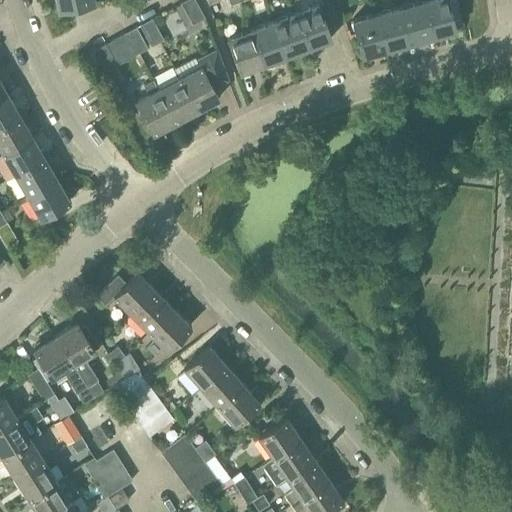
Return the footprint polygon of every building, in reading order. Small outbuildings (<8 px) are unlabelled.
[(57,0),(59,10),(72,8),(96,2),(95,0),(57,0)] [(194,24),(206,17),(196,0),(187,0),(182,3),(194,24)] [(400,7),(410,43),(434,36),(424,0),(400,7)] [(424,0),(434,36),(457,30),(456,27),(466,24),(458,0),(424,0)] [(297,12),(310,47),(333,39),(320,4),(297,12)] [(410,43),(400,7),(377,13),(387,49),(410,43)] [(274,21),(287,56),(310,47),(297,12),(274,21)] [(387,49),(377,13),(354,20),(364,56),(387,49)] [(142,25),(154,47),(166,40),(154,18),(142,25)] [(251,29),(264,64),(287,56),(274,21),(251,29)] [(150,48),(138,27),(126,34),(133,46),(138,55),(150,48)] [(264,64),(251,29),(228,37),(241,73),(264,64)] [(112,42),(119,54),(133,46),(126,34),(112,42)] [(106,71),(117,65),(119,64),(108,44),(95,51),(106,71)] [(218,50),(198,60),(201,66),(183,76),(181,77),(198,110),(220,99),(213,86),(228,78),(228,80),(229,80),(218,50)] [(0,96),(8,92),(0,77),(0,96)] [(181,77),(159,89),(176,122),(198,110),(181,77)] [(145,84),(149,94),(137,100),(155,133),(176,122),(159,89),(154,79),(145,84)] [(8,92),(0,96),(0,125),(21,114),(8,92)] [(0,148),(3,153),(33,135),(21,114),(0,125),(0,148)] [(15,175),(46,157),(33,135),(3,153),(15,175)] [(46,157),(15,175),(28,196),(58,179),(46,157)] [(58,179),(28,196),(41,218),(71,200),(58,179)] [(132,315),(157,290),(139,272),(127,284),(112,270),(91,291),(106,306),(114,297),(132,315)] [(157,290),(132,315),(149,333),(174,308),(157,290)] [(174,308),(149,333),(167,351),(192,326),(174,308)] [(81,328),(77,322),(56,335),(94,398),(104,392),(97,381),(99,380),(85,359),(96,352),(95,350),(100,347),(86,325),(81,328)] [(34,349),(53,379),(66,371),(71,380),(70,382),(81,399),(71,406),(73,410),(94,398),(56,335),(52,332),(42,338),(43,343),(34,349)] [(201,387),(227,364),(211,345),(184,369),(201,387)] [(118,347),(108,355),(116,364),(125,357),(118,347)] [(201,387),(217,406),(244,383),(227,364),(201,387)] [(39,369),(29,375),(45,400),(55,394),(39,369)] [(139,370),(113,386),(121,398),(146,380),(139,370)] [(146,380),(121,398),(129,407),(153,389),(146,380)] [(257,393),(256,394),(254,394),(244,383),(217,406),(234,424),(263,399),(257,393)] [(160,399),(157,395),(153,389),(129,407),(136,417),(160,399)] [(0,398),(0,428),(18,417),(5,395),(0,398)] [(167,409),(160,399),(136,417),(143,427),(167,409)] [(37,405),(18,417),(0,428),(0,454),(2,457),(31,438),(31,437),(41,431),(35,420),(43,415),(37,405)] [(150,437),(174,419),(167,409),(143,427),(150,437)] [(258,436),(272,457),(301,437),(286,416),(258,436)] [(75,426),(65,433),(71,442),(81,436),(75,426)] [(186,435),(162,452),(169,462),(193,445),(186,435)] [(78,453),(88,446),(81,436),(71,442),(78,453)] [(277,484),(287,478),(315,457),(301,437),(272,457),(262,464),(277,484)] [(31,438),(2,457),(15,478),(45,459),(31,438)] [(205,439),(195,447),(200,454),(205,461),(216,453),(211,447),(205,439)] [(169,462),(176,472),(200,454),(195,447),(193,445),(169,462)] [(114,449),(97,460),(88,465),(95,476),(120,459),(114,449)] [(207,464),(206,463),(205,461),(200,454),(176,472),(183,482),(207,464)] [(315,457),(287,478),(293,487),(285,493),(293,504),(330,478),(315,457)] [(45,459),(15,478),(29,499),(58,480),(45,459)] [(120,459),(95,476),(101,486),(127,470),(120,459)] [(214,474),(207,464),(183,482),(190,491),(214,474)] [(108,496),(123,487),(134,480),(127,470),(101,486),(108,496)] [(221,484),(214,474),(190,491),(196,500),(199,498),(200,499),(221,484)] [(247,503),(253,500),(257,497),(251,486),(244,476),(234,483),(247,503)] [(343,484),(337,488),(330,478),(293,504),(297,511),(303,511),(308,508),(310,511),(325,511),(333,507),(350,495),(343,484)] [(36,511),(54,511),(72,501),(58,480),(29,499),(36,511)] [(123,489),(110,497),(117,508),(130,500),(123,489)] [(270,504),(263,493),(257,497),(253,500),(259,510),(270,504)] [(80,511),(89,506),(82,495),(72,501),(54,511),(80,511)] [(490,511),(511,511),(511,499),(489,510),(490,511)]
